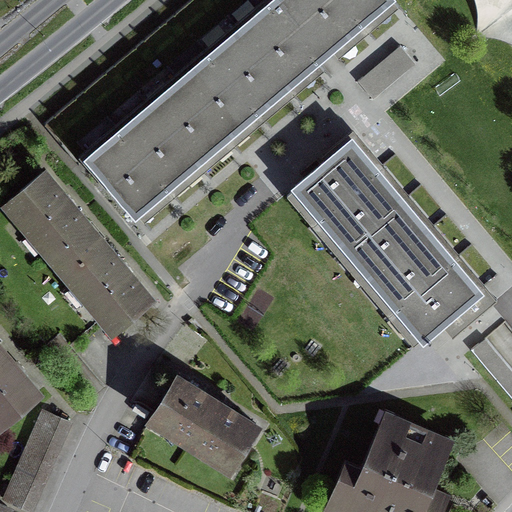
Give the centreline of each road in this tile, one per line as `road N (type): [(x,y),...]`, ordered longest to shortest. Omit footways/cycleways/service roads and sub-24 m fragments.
road 1 (residential): [(65,511),(115,395),(187,301)]
road 2 (primary): [(0,90),(111,0)]
